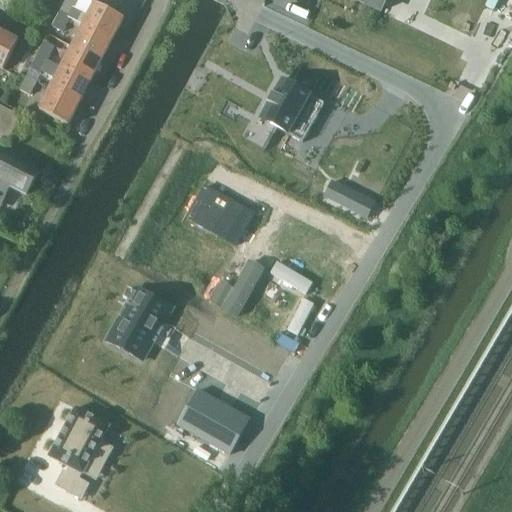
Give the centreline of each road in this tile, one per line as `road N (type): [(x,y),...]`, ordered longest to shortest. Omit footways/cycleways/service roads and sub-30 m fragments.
road 1 (residential): [(233,0),(451,108),(217,511)]
road 2 (unknown): [(7,511),(48,400),(148,228),(255,0)]
road 3 (unclassified): [(370,511),(511,278)]
